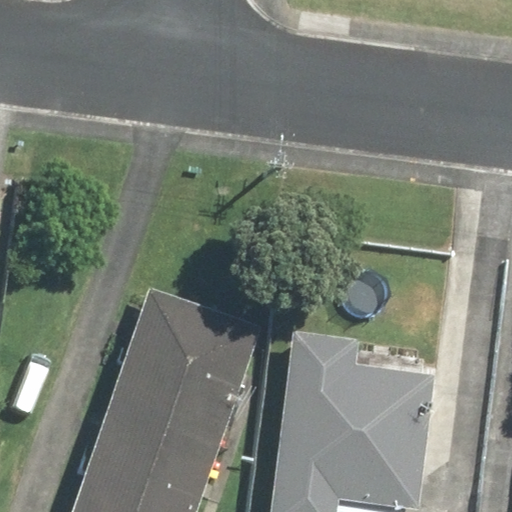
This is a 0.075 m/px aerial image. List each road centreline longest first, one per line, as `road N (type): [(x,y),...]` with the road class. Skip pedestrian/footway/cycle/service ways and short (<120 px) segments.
road 1 (unknown): [(154,68),(32,327),(0,418)]
road 2 (residential): [(154,68),(511,115)]
road 3 (residential): [(0,48),(154,68)]
